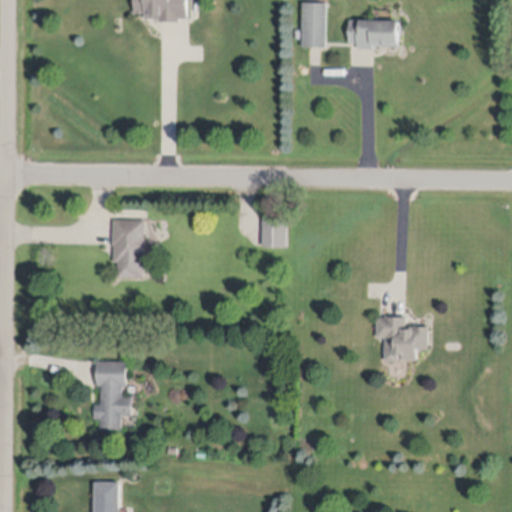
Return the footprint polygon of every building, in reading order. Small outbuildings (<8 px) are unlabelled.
[(137,0),(190,0),(190,22),(182,22),(182,25),(162,25),(162,22),(147,22),(147,17),(139,17),(137,17),(137,0)] [(304,50),(305,5),(329,6),(328,50),(304,50)] [(351,23),(369,23),(369,25),(401,26),(401,49),(375,49),(375,52),(359,52),(359,45),(351,45),(351,23)] [(116,222),(147,223),(146,281),(120,280),(120,265),(116,265),(116,249),(115,248),(116,222)] [(265,249),(264,222),(288,222),(289,249),(265,249)] [(379,342),(379,321),(388,321),(388,320),(392,320),(392,321),(409,321),(409,330),(419,330),(419,331),(431,331),(431,353),(420,356),(420,365),(405,364),(405,363),(401,363),(399,365),(389,365),(387,363),(387,342),(379,342)] [(100,365),(130,365),(129,390),(125,390),(125,400),(135,400),(135,419),(124,419),(124,434),(103,433),(103,423),(98,423),(98,408),(103,408),(103,389),(100,389),(100,365)] [(97,511),(97,487),(122,487),(122,511),(97,511)]
